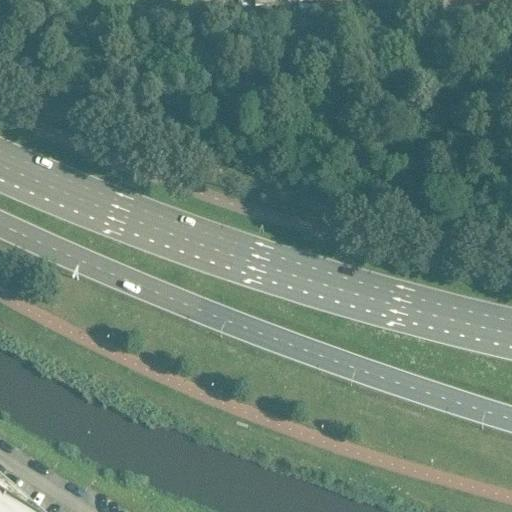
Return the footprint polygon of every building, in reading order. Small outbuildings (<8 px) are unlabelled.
[(239,0),(241,8),(247,0),(239,0)] [(254,7),(275,7),(275,0),(247,0),(241,8),(254,7)] [(314,12),(313,0),(295,0),(295,12),(314,12)] [(359,6),(358,0),(319,0),(319,7),(340,7),(340,11),(359,11),(359,6)] [(442,0),(399,0),(400,21),(442,21),(442,0)] [(0,511),(25,511),(0,496),(0,511)]
